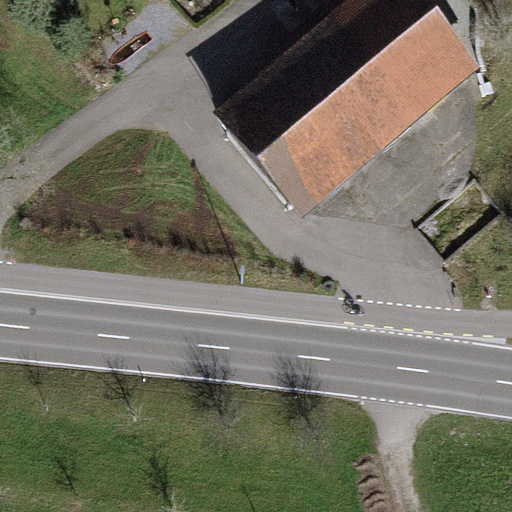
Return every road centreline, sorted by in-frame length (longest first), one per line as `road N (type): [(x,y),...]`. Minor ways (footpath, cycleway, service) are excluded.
road 1 (secondary): [(0,325),(511,386)]
road 2 (track): [(381,367),(411,511)]
